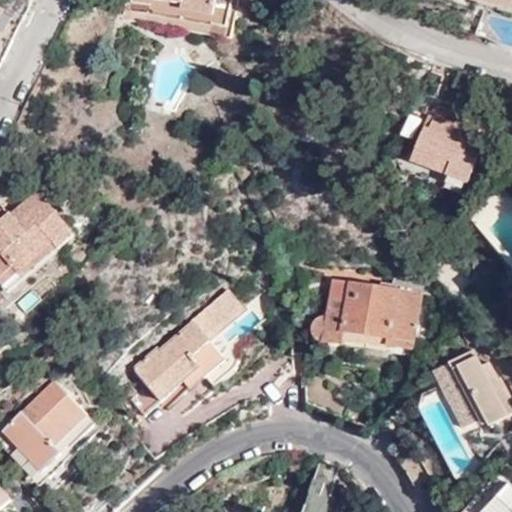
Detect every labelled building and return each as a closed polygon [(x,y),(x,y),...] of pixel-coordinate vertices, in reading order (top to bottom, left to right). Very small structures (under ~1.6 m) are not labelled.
[(0,60),(6,63),(32,9),(17,0),(4,0),(0,8),(0,60)] [(129,0),(151,4),(149,14),(227,28),(232,0),(129,0)] [(488,134),(430,114),(414,161),(470,183),(488,134)] [(0,193),(10,197),(16,178),(0,173),(0,193)] [(39,191),(21,205),(16,197),(0,209),(0,213),(7,223),(0,228),(0,276),(12,268),(18,276),(56,246),(61,252),(77,241),(39,191)] [(419,292),(334,281),(330,316),(318,316),(315,321),(311,329),(311,337),(318,342),(335,346),(337,336),(382,342),(382,347),(411,349),(419,292)] [(226,358),(211,340),(248,309),(230,288),(193,319),(195,320),(161,349),(159,346),(133,368),(161,401),(184,381),(190,388),(226,358)] [(483,365),(475,349),(434,370),(464,427),(485,416),(490,426),(511,414),(511,394),(494,360),(483,365)] [(308,403),(341,408),(341,386),(307,383),(308,403)] [(102,427),(69,387),(13,434),(51,480),(80,455),(76,450),(102,427)] [(406,470),(417,492),(432,489),(401,437),(394,454),(406,470)] [(335,511),(339,500),(330,498),(328,497),(329,493),(332,493),(339,470),(321,465),(306,511),(335,511)] [(511,511),(511,484),(502,476),(468,511),(511,511)] [(0,489),(0,510),(10,503),(0,489)]
